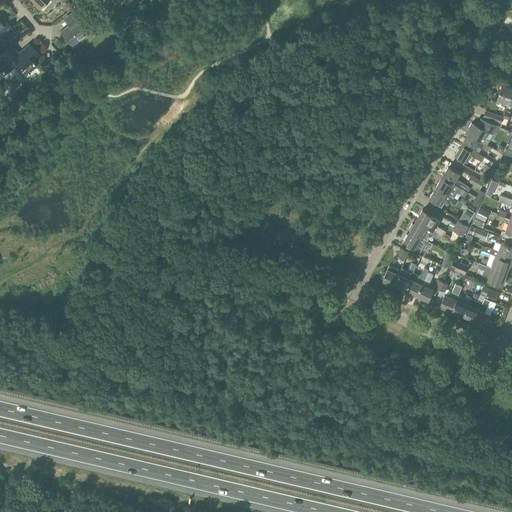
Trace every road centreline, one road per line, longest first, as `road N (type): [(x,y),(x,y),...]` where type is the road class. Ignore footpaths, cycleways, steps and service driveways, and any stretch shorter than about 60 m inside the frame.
road 1 (motorway): [(438,511),(0,409)]
road 2 (motorway): [(0,436),(323,511)]
road 3 (residential): [(351,291),(472,88),(511,56)]
road 4 (residential): [(496,355),(351,291)]
